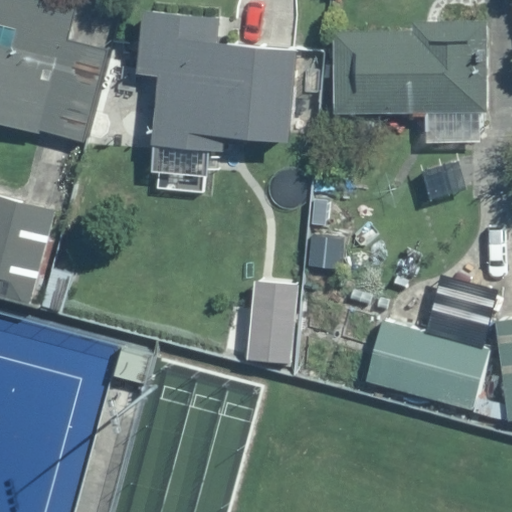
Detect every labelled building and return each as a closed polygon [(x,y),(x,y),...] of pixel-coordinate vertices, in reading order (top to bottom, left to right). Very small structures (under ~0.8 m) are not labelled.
[(0,0),(0,120),(85,144),(109,54),(67,43),(77,0),(0,0)] [(142,12),(137,73),(159,74),(154,145),(221,150),(222,139),(288,144),(295,51),(219,45),(221,17),(142,12)] [(335,35),(335,112),(486,112),(486,24),(414,25),(414,35),(335,35)] [(0,195),(0,296),(28,304),(55,211),(0,195)] [(311,236),(308,265),(341,268),(343,239),(311,236)] [(255,282),(248,360),(290,364),(297,285),(255,282)] [(511,320),(495,323),(508,421),(511,420),(511,320)] [(383,322),(367,380),(473,409),(489,351),(383,322)]
